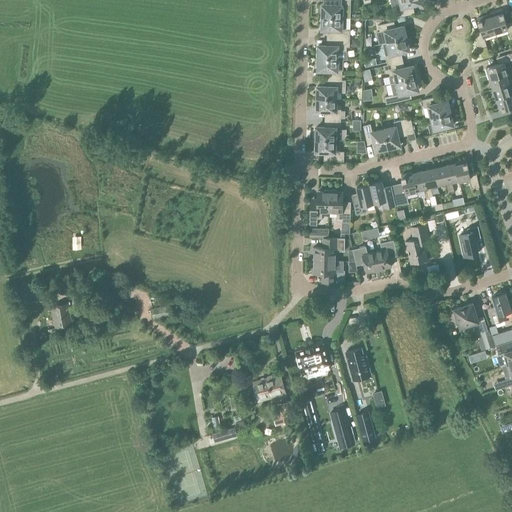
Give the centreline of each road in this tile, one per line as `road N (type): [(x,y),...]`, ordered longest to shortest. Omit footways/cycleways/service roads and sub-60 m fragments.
road 1 (residential): [(302,288),(433,293),(511,274)]
road 2 (residential): [(299,171),(355,172),(469,142)]
road 3 (residential): [(299,171),(305,0)]
road 4 (track): [(0,404),(161,360)]
road 5 (residential): [(302,288),(268,330),(161,360)]
road 6 (residential): [(469,142),(462,92),(423,56),(424,34),(446,10)]
